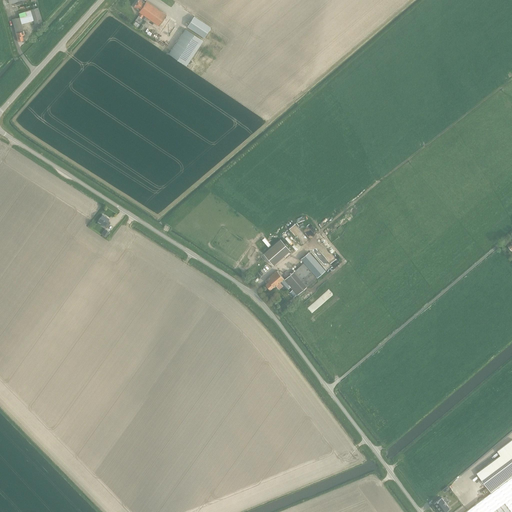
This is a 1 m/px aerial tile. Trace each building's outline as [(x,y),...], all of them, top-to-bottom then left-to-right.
[(141,18),(145,21),(147,18),(159,26),(166,15),(146,1),(145,3),(140,0),(137,0),(134,6),(140,11),(139,12),(140,13),(138,16),(141,18)] [(25,35),(22,24),(33,21),(35,24),(32,25),(34,30),(42,27),(41,22),(42,22),(38,8),(30,10),(18,13),(20,17),(12,19),(18,42),(23,40),(22,36),(25,35)] [(194,16),(187,26),(204,38),(211,27),(194,16)] [(169,54),(185,65),(202,40),(185,29),(169,54)] [(104,226),(107,228),(110,223),(107,221),(109,219),(102,215),(98,221),(104,225),(104,226)] [(299,242),(305,238),(294,222),(288,226),(299,242)] [(289,251),(279,240),(263,254),(273,265),(289,251)] [(269,281),(266,285),(270,290),(274,286),(274,287),(277,284),(281,289),(283,287),(279,282),(280,282),(285,288),(287,290),(290,287),(292,289),(290,291),(294,296),(296,294),(297,295),(317,278),(325,270),(309,252),(301,259),(304,263),(284,280),(283,279),(284,279),(277,271),(267,279),(269,281)] [(325,270),(331,267),(327,260),(321,263),(325,270)] [(491,492),(511,476),(511,439),(497,451),(500,455),(477,473),(491,492)] [(511,511),(511,476),(491,492),(465,511),(511,511)] [(441,499),(435,504),(440,511),(442,511),(448,508),(441,499)]
